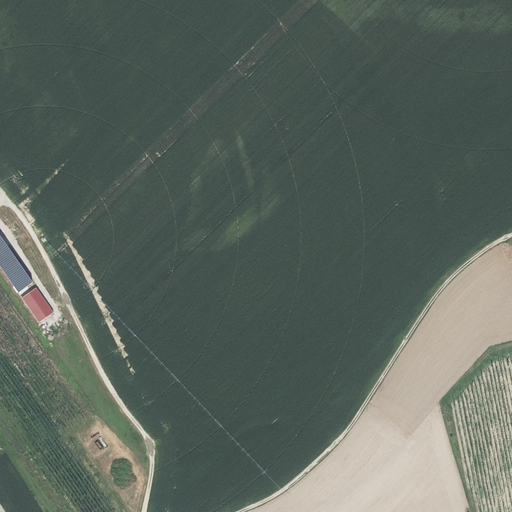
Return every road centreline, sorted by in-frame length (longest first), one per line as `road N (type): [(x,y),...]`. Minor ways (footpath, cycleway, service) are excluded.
road 1 (track): [(240,511),(276,496),(340,438),(424,308),(467,261),(511,236)]
road 2 (track): [(144,511),(152,444),(106,385),(36,241),(0,192)]
